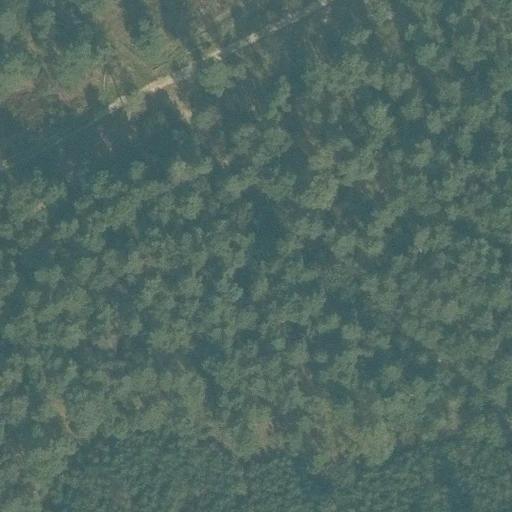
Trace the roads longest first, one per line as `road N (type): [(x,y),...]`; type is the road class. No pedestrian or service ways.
road 1 (track): [(511,426),(152,86)]
road 2 (track): [(152,86),(311,0)]
road 3 (track): [(152,86),(60,0)]
